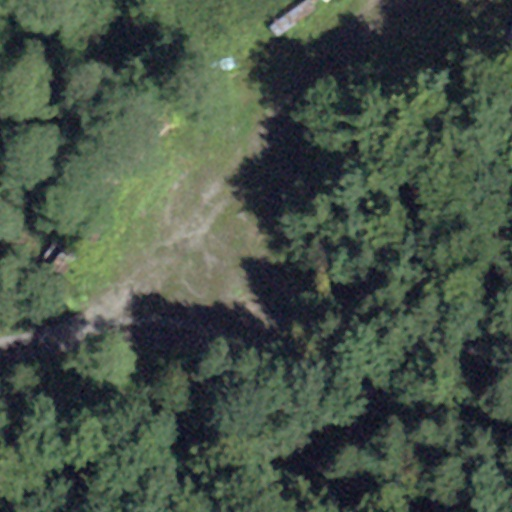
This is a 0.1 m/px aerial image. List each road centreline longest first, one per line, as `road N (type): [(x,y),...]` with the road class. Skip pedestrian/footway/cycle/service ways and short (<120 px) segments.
road 1 (track): [(169,330),(266,121),(376,0)]
road 2 (track): [(511,444),(430,428),(263,349),(169,330)]
road 3 (track): [(0,346),(169,330)]
